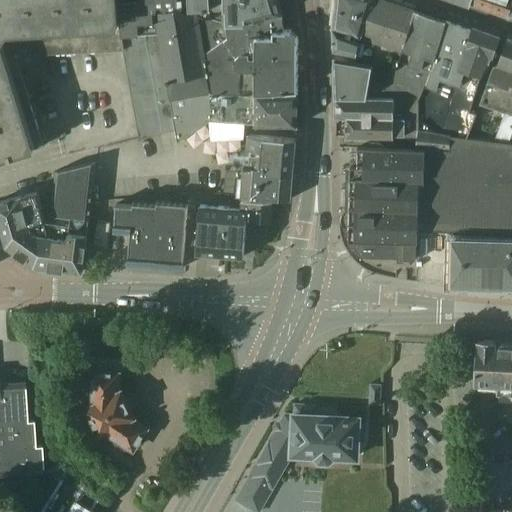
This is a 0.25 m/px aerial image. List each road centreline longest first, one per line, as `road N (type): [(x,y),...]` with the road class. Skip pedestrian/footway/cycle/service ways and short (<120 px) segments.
road 1 (tertiary): [(295,308),(313,224),(316,108),(307,0)]
road 2 (tertiary): [(295,308),(8,293)]
road 3 (tertiary): [(187,511),(295,308)]
road 4 (residential): [(295,308),(511,313)]
